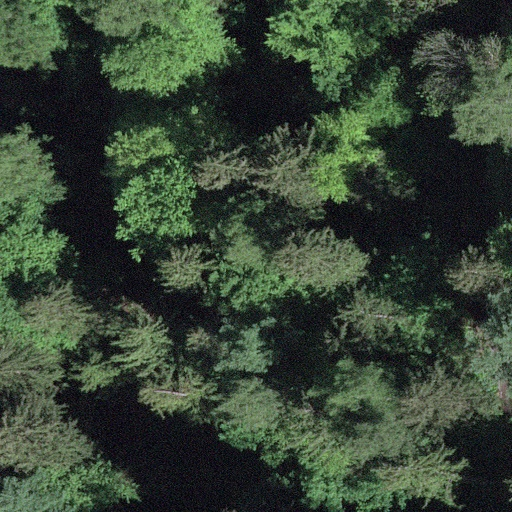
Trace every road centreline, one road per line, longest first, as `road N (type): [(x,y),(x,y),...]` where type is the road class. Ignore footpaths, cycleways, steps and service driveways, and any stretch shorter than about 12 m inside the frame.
road 1 (track): [(213,511),(198,361),(143,274),(122,160),(135,0)]
road 2 (track): [(511,386),(486,147),(511,11)]
